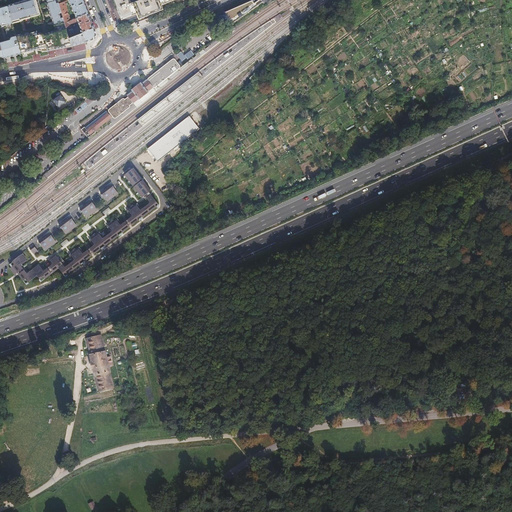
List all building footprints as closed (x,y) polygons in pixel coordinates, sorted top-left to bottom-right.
[(7,6),(12,23),(20,20),(19,19),(23,18),(39,13),(35,0),(24,0),(7,5),(7,6)] [(64,40),(69,39),(68,36),(64,21),(58,2),(57,0),(46,0),(47,2),(46,2),(51,17),(55,30),(50,31),(54,48),(65,45),(64,40)] [(64,0),(58,2),(64,21),(70,18),(71,18),(64,0)] [(87,10),(83,0),(70,0),(77,16),(78,15),(88,12),(87,10)] [(109,0),(112,5),(114,11),(119,22),(134,16),(134,18),(135,20),(155,13),(162,10),(160,5),(172,0),(138,0),(130,3),(128,0),(109,0)] [(0,46),(3,56),(3,58),(21,52),(7,6),(7,5),(0,7),(0,24),(3,24),(8,40),(0,42),(0,46)] [(234,12),(224,17),(227,22),(247,12),(244,6),(234,11),(234,12)] [(91,19),(88,12),(78,15),(80,20),(82,27),(84,31),(94,27),(91,19)] [(70,18),(64,21),(68,36),(76,33),(75,30),(72,23),(70,18)] [(95,33),(94,27),(84,31),(83,31),(86,40),(92,39),(95,33)] [(16,35),(21,52),(34,48),(41,46),(42,48),(47,47),(43,33),(40,32),(37,33),(36,30),(20,35),(20,34),(16,35)] [(50,31),(43,33),(47,47),(48,49),(54,48),(50,31)] [(76,33),(68,36),(71,44),(86,42),(86,40),(83,31),(76,33)] [(86,40),(86,42),(92,41),(96,35),(95,33),(92,39),(86,40)] [(152,75),(147,79),(149,82),(150,84),(152,86),(153,87),(154,87),(155,87),(178,70),(180,68),(180,67),(180,66),(179,65),(178,63),(176,60),(174,58),(173,59),(172,59),(166,64),(162,67),(159,70),(158,70),(152,75)] [(154,88),(153,87),(152,86),(150,84),(149,82),(147,79),(144,81),(142,83),(141,82),(138,84),(136,86),(133,88),(131,90),(132,91),(127,95),(128,97),(133,103),(133,104),(154,88)] [(59,93),(51,99),(57,108),(65,102),(59,93)] [(123,99),(109,109),(109,110),(108,112),(113,117),(113,118),(114,118),(115,118),(117,118),(130,108),(130,107),(130,105),(133,103),(128,97),(125,100),(124,99),(123,99)] [(112,117),(107,110),(96,119),(86,127),(91,134),(109,119),(112,117)] [(130,227),(129,226),(130,225),(131,224),(132,226),(159,205),(150,193),(151,191),(134,168),(125,174),(143,197),(148,194),(150,196),(147,198),(150,203),(141,210),(137,205),(129,211),(133,216),(128,220),(129,222),(128,223),(126,221),(121,225),(117,220),(109,227),(113,231),(103,239),(99,234),(91,240),(95,245),(90,249),(91,250),(90,251),(90,252),(88,250),(83,254),(79,249),(71,255),(75,260),(65,267),(57,256),(50,261),(53,264),(44,271),(39,265),(27,274),(24,270),(21,266),(27,261),(22,255),(12,262),(14,265),(10,269),(15,275),(19,272),(20,273),(20,274),(19,275),(23,281),(25,280),(28,284),(38,276),(42,282),(59,268),(62,273),(64,272),(67,276),(92,256),(91,254),(92,253),(93,253),(94,254),(130,227)] [(112,184),(101,193),(107,201),(118,193),(112,184)] [(91,201),(80,209),(86,217),(97,209),(91,201)] [(70,217),(59,225),(66,233),(77,225),(70,217)] [(56,242),(50,233),(39,242),(45,250),(56,242)] [(34,245),(30,249),(34,255),(38,252),(34,245)] [(101,334),(85,338),(89,356),(84,357),(88,376),(94,375),(98,392),(114,388),(101,334)]
